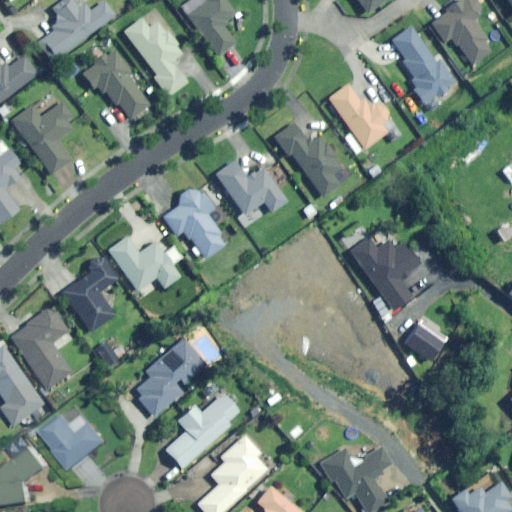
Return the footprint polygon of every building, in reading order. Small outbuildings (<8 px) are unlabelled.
[(36,43),(50,61),(55,57),(56,58),(114,16),(103,1),(89,11),(83,4),(79,7),(73,0),(63,0),(51,9),(58,20),(49,26),(53,31),(36,43)] [(236,13),(225,0),(188,0),(179,7),(216,57),(236,42),(222,23),(236,13)] [(355,0),(365,13),(382,0),(355,0)] [(456,0),(444,11),(445,13),(431,25),(445,41),(449,37),(474,65),(491,50),(485,42),(489,39),(473,20),(478,15),(479,14),(480,13),(481,11),(481,9),(481,7),(481,6),(480,4),(480,2),(478,1),(477,0),(456,0)] [(147,29),(139,19),(122,32),(155,75),(151,78),(166,97),(187,82),(171,61),(181,54),(156,22),(147,29)] [(413,78),(410,80),(415,88),(413,89),(425,106),(457,83),(440,60),(436,63),(410,26),(391,40),(405,59),(402,61),(413,78)] [(131,73),(115,49),(101,58),(102,59),(81,73),(92,89),(96,86),(101,94),(105,92),(114,106),(118,103),(128,119),(149,105),(129,74),(131,73)] [(23,56),(6,69),(3,64),(0,66),(0,65),(0,99),(36,75),(23,56)] [(370,107),(363,97),(358,101),(346,85),(327,99),(364,150),(388,133),(385,129),(397,121),(381,99),(370,107)] [(71,114),(61,101),(40,117),(32,106),(11,122),(49,174),(70,159),(55,139),(69,128),(63,120),(71,114)] [(307,143),(293,124),(273,138),(287,157),(290,155),(321,197),(339,183),(332,174),(343,166),(319,134),(307,143)] [(16,162),(0,141),(0,140),(0,222),(18,210),(3,189),(21,176),(13,164),(16,162)] [(246,179),(234,161),(215,174),(244,215),(262,202),(270,213),(286,202),(262,168),(246,179)] [(183,231),(206,259),(225,243),(221,238),(225,235),(208,214),(216,207),(204,193),(187,191),(180,196),(179,205),(163,219),(177,236),(183,231)] [(138,253),(126,237),(107,251),(137,291),(155,278),(163,289),(179,277),(154,242),(138,253)] [(443,267),(424,242),(410,252),(406,247),(404,243),(395,250),(388,240),(377,249),(369,238),(349,253),(394,312),(406,302),(409,305),(439,283),(433,275),(443,267)] [(117,278),(100,255),(85,266),(90,272),(62,293),(90,332),(114,315),(97,292),(117,278)] [(67,332),(52,310),(44,309),(8,335),(48,390),(73,371),(52,343),(67,332)] [(204,365),(182,339),(144,371),(149,378),(132,393),(153,417),(183,391),(179,387),(204,365)] [(118,359),(107,343),(95,351),(106,367),(118,359)] [(45,403),(2,344),(0,345),(0,395),(6,403),(0,407),(14,426),(45,403)] [(279,398),(275,392),(260,403),(265,409),(279,398)] [(237,411),(221,393),(199,413),(192,406),(175,421),(185,431),(164,450),(181,469),(228,425),(226,422),(237,411)] [(72,426),(64,414),(41,430),(69,471),(106,445),(86,416),(72,426)] [(259,453),(242,436),(219,458),(223,462),(209,475),(218,485),(196,505),(202,511),(221,511),(266,470),(254,458),(259,453)] [(359,462),(348,459),(341,450),(319,465),(331,482),(332,481),(344,498),(353,492),(366,511),(371,511),(386,501),(370,478),(390,465),(379,448),(359,462)] [(49,468),(35,449),(0,471),(0,480),(1,484),(0,483),(0,507),(32,502),(29,484),(49,468)] [(509,497),(498,482),(481,494),(476,487),(465,495),(461,489),(447,499),(456,511),(508,511),(511,511),(504,501),(509,497)] [(255,503),(263,510),(263,511),(299,511),(269,487),(255,503)]
